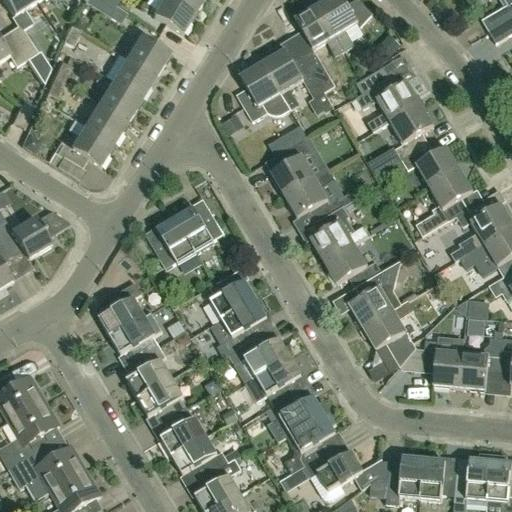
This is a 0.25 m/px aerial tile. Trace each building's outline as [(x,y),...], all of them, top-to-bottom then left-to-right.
[(33,26),(24,13),(37,5),(33,0),(1,0),(14,19),(12,20),(17,30),(9,35),(23,56),(27,63),(38,56),(23,33),(33,26)] [(120,27),(127,17),(115,9),(100,0),(89,0),(86,5),(120,27)] [(100,0),(115,9),(120,0),(100,0)] [(197,14),(174,0),(165,0),(154,19),(183,36),(197,14)] [(174,0),(197,14),(205,0),(174,0)] [(343,0),(332,0),(318,8),(345,54),(354,48),(345,33),(357,26),(361,30),(373,17),(358,3),(348,8),(343,0)] [(511,0),(502,0),(507,7),(482,22),(489,35),(511,21),(511,0)] [(313,52),(303,59),(325,96),(336,90),(313,52),(327,45),(335,59),(345,54),(318,8),(295,22),(313,52)] [(511,21),(489,35),(496,47),(511,37),(511,21)] [(80,34),(72,30),(71,30),(64,45),(73,50),(80,34)] [(9,35),(0,40),(0,64),(9,59),(16,70),(27,63),(23,56),(9,35)] [(127,62),(156,80),(170,57),(141,40),(127,62)] [(272,61),(263,66),(290,113),(297,108),(288,93),(304,84),(308,91),(315,102),(324,96),(325,96),(303,59),(292,65),(282,48),(268,56),(272,61)] [(141,103),(156,80),(127,62),(113,86),(141,103)] [(55,81),(64,86),(71,70),(62,66),(55,81)] [(263,66),(240,80),(248,92),(237,98),(252,125),(266,116),(271,119),(275,119),(281,119),(290,113),(263,66)] [(363,97),(390,81),(383,70),(356,86),(363,97)] [(64,86),(55,81),(48,97),(57,101),(64,86)] [(377,103),(384,115),(368,126),(373,136),(390,126),(421,107),(407,84),(396,91),(390,81),(363,97),(354,102),(361,113),(377,103)] [(100,107),(128,124),(141,103),(113,86),(100,107)] [(13,127),(25,132),(35,109),(23,104),(13,127)] [(114,147),(128,124),(100,107),(86,129),(114,147)] [(402,162),(429,146),(423,136),(434,129),(421,107),(390,126),(403,147),(396,152),(402,162)] [(114,147),(86,129),(72,152),(65,147),(58,158),(81,172),(87,162),(100,170),(114,147)] [(310,154),(304,143),(277,159),(283,170),(271,177),(272,179),(273,182),(276,188),(279,189),(285,200),(316,181),(302,158),(310,154)] [(429,146),(402,162),(408,173),(416,168),(430,191),(460,172),(447,150),(435,157),(429,146)] [(430,191),(440,209),(433,213),(435,217),(416,228),(423,240),(441,228),(457,219),(468,212),(462,202),(474,195),(460,172),(430,191)] [(316,182),(316,181),(285,200),(298,221),(310,214),(316,225),(343,209),(351,204),(348,197),(339,202),(337,199),(329,203),(321,191),(334,183),(329,174),(316,182)] [(372,198),(385,213),(392,207),(379,192),(372,198)] [(468,212),(457,219),(463,230),(471,225),(477,235),(458,247),(461,252),(450,258),(454,265),(465,259),(470,256),(511,230),(511,223),(502,207),(490,214),(483,203),(468,212)] [(351,204),(343,209),(316,225),(322,235),(310,243),(324,265),(355,247),(368,239),(363,231),(355,235),(347,221),(349,219),(347,215),(355,210),(351,204)] [(176,221),(196,256),(215,245),(213,243),(224,237),(217,226),(206,232),(194,211),(176,221)] [(27,262),(28,262),(52,248),(35,221),(22,229),(19,224),(8,230),(5,224),(0,226),(0,239),(11,258),(21,252),(27,262)] [(170,254),(159,260),(165,272),(177,265),(178,267),(196,256),(176,221),(157,233),(170,254)] [(511,230),(470,256),(476,266),(490,257),(504,280),(511,275),(511,230)] [(0,298),(6,295),(3,290),(12,284),(1,265),(11,258),(0,239),(0,298)] [(368,269),(355,247),(324,265),(337,287),(349,280),(356,291),(383,275),(376,264),(368,269)] [(241,270),(212,288),(219,299),(211,304),(222,322),(256,302),(245,284),(248,282),(241,270)] [(362,301),(350,309),(352,312),(363,331),(401,308),(394,297),(393,295),(396,284),(389,273),(383,276),(383,275),(356,291),(356,292),(362,301)] [(511,275),(504,280),(489,289),(496,300),(502,296),(508,306),(511,303),(511,275)] [(180,281),(168,293),(183,309),(196,297),(180,281)] [(121,310),(105,319),(100,322),(111,340),(144,320),(134,302),(142,297),(135,286),(114,298),(121,310)] [(266,320),(256,302),(222,322),(233,342),(217,352),(222,361),(255,341),(249,331),(266,320)] [(401,308),(363,331),(377,353),(389,346),(395,357),(411,347),(422,341),(416,331),(409,336),(400,322),(409,317),(414,314),(408,304),(401,308)] [(144,320),(111,340),(122,358),(142,346),(148,357),(160,350),(154,339),(163,334),(152,316),(144,320)] [(463,356),(460,392),(485,394),(487,373),(500,374),(503,343),(502,343),(503,336),(494,335),(494,342),(490,342),(489,348),(484,353),(464,351),(463,356)] [(255,341),(222,361),(223,362),(229,359),(235,369),(246,386),(256,380),(290,360),(280,342),(279,341),(261,352),(255,341)] [(460,392),(463,356),(437,354),(438,344),(426,343),(423,374),(435,375),(434,389),(460,392)] [(511,343),(503,343),(500,374),(511,375),(510,389),(511,388),(511,343)] [(166,361),(160,350),(148,357),(155,367),(127,384),(138,402),(172,381),(161,363),(166,361)] [(301,378),(290,360),(256,380),(246,386),(258,407),(269,401),(273,408),(278,405),(289,398),(283,389),(301,378)] [(8,394),(1,383),(0,383),(0,408),(1,408),(10,425),(45,404),(31,380),(8,394)] [(183,400),(172,381),(138,402),(149,420),(169,408),(176,419),(187,412),(181,401),(183,400)] [(291,437),(324,417),(313,399),(296,409),(289,398),(278,405),(273,408),(265,412),(272,424),(280,420),(290,437),(291,437)] [(45,404),(10,425),(20,440),(0,451),(0,457),(10,473),(43,453),(37,442),(60,428),(45,404)] [(161,441),(172,460),(206,439),(195,421),(193,422),(187,412),(176,419),(182,428),(161,441)] [(335,435),(324,417),(291,437),(285,440),(294,455),(293,460),(284,465),(291,477),(304,469),(316,462),(309,450),(335,435)] [(217,458),(206,439),(172,460),(183,478),(204,466),(210,476),(240,459),(236,453),(224,460),(222,455),(217,458)] [(43,453),(10,473),(21,491),(42,478),(52,494),(87,473),(73,449),(50,463),(43,453)] [(322,472),(316,462),(304,469),(311,480),(309,481),(322,502),(324,504),(328,505),(331,505),(333,504),(345,497),(339,487),(362,474),(351,455),(322,472)] [(479,463),(470,462),(468,487),(456,486),(455,499),(454,507),(487,510),(488,504),(492,458),(479,457),(479,463)] [(504,459),(492,458),(488,504),(503,505),(502,511),(503,511),(511,511),(511,486),(510,487),(511,468),(511,466),(504,465),(504,459)] [(216,487),(195,499),(203,511),(215,511),(241,497),(230,479),(241,472),(238,466),(242,463),(240,459),(210,476),(216,487)] [(399,500),(421,502),(424,462),(403,460),(401,481),(388,480),(389,465),(383,465),(381,482),(380,482),(370,490),(370,500),(386,501),(386,507),(399,508),(399,500)] [(445,464),(424,462),(421,502),(441,504),(442,498),(455,499),(456,486),(443,485),(445,464)] [(78,511),(87,507),(102,498),(87,473),(52,494),(61,510),(58,511),(78,511)] [(249,511),(241,497),(215,511),(249,511)]
